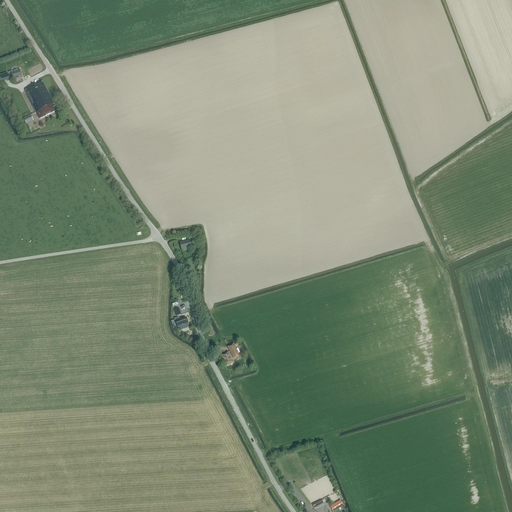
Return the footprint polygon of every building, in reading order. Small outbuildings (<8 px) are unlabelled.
[(19,69),(8,72),(11,81),(22,77),(19,69)] [(40,119),(57,110),(52,100),(43,81),(25,91),(40,119)] [(33,121),(31,116),(23,119),(26,124),(33,121)] [(28,129),(37,125),(34,120),(33,121),(26,124),(28,129)] [(189,240),(179,243),(180,245),(180,246),(181,251),(191,249),(191,248),(194,247),(192,242),(190,243),(189,240)] [(174,319),(178,329),(182,328),(182,329),(188,327),(187,324),(185,318),(179,320),(178,318),(174,319)] [(227,347),(232,356),(238,353),(233,344),(227,347)] [(233,363),(228,352),(221,356),(226,367),(233,363)] [(316,507),(323,503),(321,500),(312,505),(314,508),(316,507)] [(340,500),(329,506),(333,511),(344,505),(340,500)]
